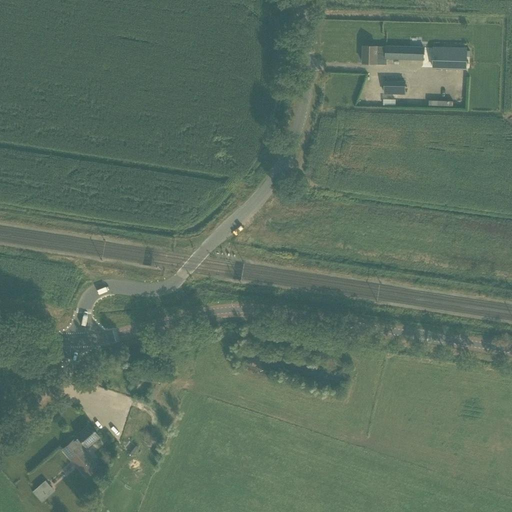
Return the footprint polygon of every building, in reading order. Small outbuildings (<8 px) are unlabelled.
[(363,46),(363,64),(373,64),(376,64),(386,64),(386,59),(413,59),(423,60),(424,60),(424,48),(373,46),(363,46)] [(433,68),(466,69),(466,65),(473,65),(473,54),(467,54),(467,49),(434,48),(433,68)] [(385,81),(384,94),(392,94),(392,106),(403,107),(404,94),(405,94),(405,82),(385,81)] [(98,437),(88,425),(76,436),(78,438),(74,441),(73,440),(62,450),(86,478),(98,467),(83,450),(98,437)] [(30,491),(40,502),(54,490),(44,479),(30,491)]
